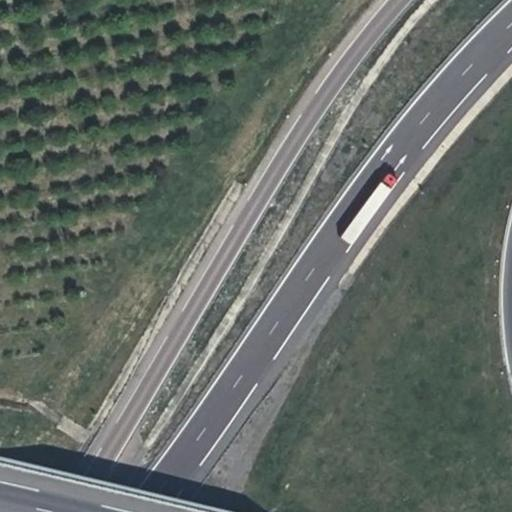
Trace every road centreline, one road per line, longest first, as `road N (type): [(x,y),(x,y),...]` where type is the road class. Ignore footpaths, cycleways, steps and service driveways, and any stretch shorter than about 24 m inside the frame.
road 1 (motorway): [(141,511),(429,112),(511,23)]
road 2 (motorway): [(400,0),(292,144),(68,511)]
